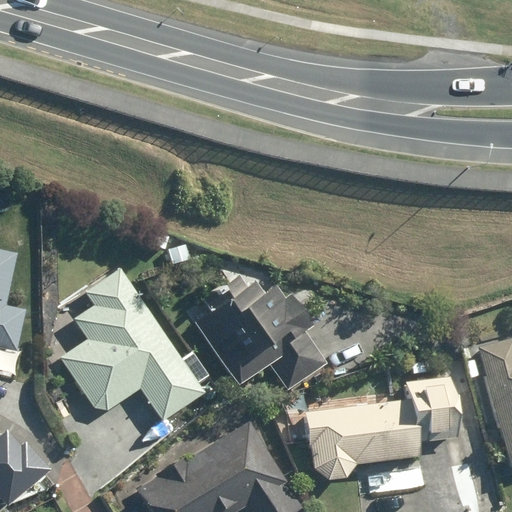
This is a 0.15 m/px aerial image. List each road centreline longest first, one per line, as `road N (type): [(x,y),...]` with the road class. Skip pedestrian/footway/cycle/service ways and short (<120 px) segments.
road 1 (secondary): [(303,91),(0,4)]
road 2 (secondary): [(511,136),(438,130),(303,91)]
road 3 (secondary): [(303,91),(511,86)]
